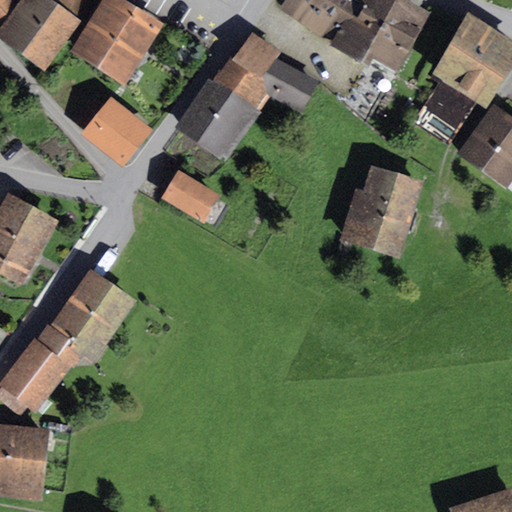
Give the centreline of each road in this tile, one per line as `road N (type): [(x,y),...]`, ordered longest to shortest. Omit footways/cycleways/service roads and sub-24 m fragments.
road 1 (residential): [(256,0),(127,192)]
road 2 (residential): [(127,192),(0,373)]
road 3 (residential): [(127,192),(0,50)]
road 4 (residential): [(127,192),(0,175)]
